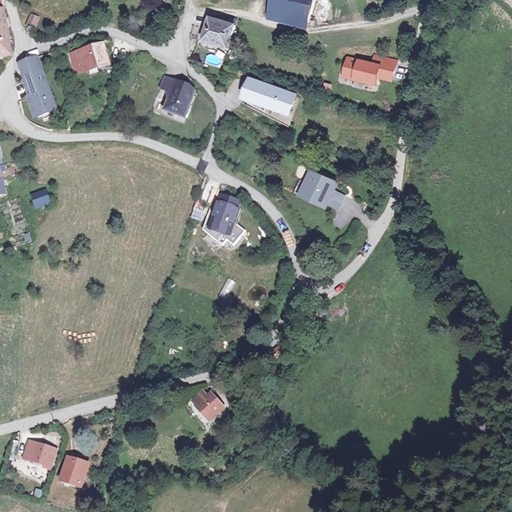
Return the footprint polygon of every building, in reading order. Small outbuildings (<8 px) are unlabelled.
[(275,0),(272,16),(309,23),(313,0),(275,0)] [(2,7),(0,6),(0,57),(8,56),(11,51),(2,7)] [(41,19),(33,15),(29,24),(31,25),(30,28),(34,30),(35,27),(37,28),(41,19)] [(214,19),(210,18),(206,28),(205,32),(200,31),(197,40),(195,47),(225,56),(235,25),(219,20),(219,18),(215,17),(214,19)] [(205,32),(206,28),(194,25),(191,38),(197,40),(200,31),(205,32)] [(102,43),(67,56),(74,73),(87,69),(97,66),(108,62),(102,43)] [(346,54),(340,81),(378,89),(381,79),(393,81),(398,59),(374,54),(372,60),(346,54)] [(38,57),(19,64),(24,79),(26,78),(40,122),(46,120),(44,114),(57,110),(38,57)] [(100,73),(97,66),(87,69),(90,77),(100,73)] [(183,85),(185,83),(164,75),(159,88),(170,92),(176,82),(183,85)] [(189,85),(185,83),(183,85),(176,82),(170,92),(168,97),(166,96),(163,106),(173,109),(172,110),(183,116),(189,103),(187,102),(191,94),(193,95),(195,91),(192,88),(189,85)] [(256,82),(250,99),(292,114),(298,97),(256,82)] [(289,121),(291,114),(265,107),(263,114),(289,121)] [(345,184),(311,168),(304,180),(300,191),(335,207),(345,184)] [(46,192),(34,196),(38,206),(50,202),(46,192)] [(221,197),(219,204),(231,208),(233,200),(221,197)] [(219,204),(215,203),(211,217),(207,233),(201,231),(218,246),(223,241),(229,247),(242,233),(234,226),(231,224),(236,209),(231,208),(219,204)] [(207,233),(211,217),(206,216),(201,231),(207,233)] [(283,342),(273,348),(276,354),(286,347),(283,342)] [(202,389),(192,399),(209,416),(222,404),(208,390),(206,392),(202,389)] [(31,441),(27,440),(23,457),(26,458),(43,463),(45,459),(52,461),(56,448),(31,441)] [(69,458),(63,479),(80,485),(87,465),(69,458)] [(33,496),(41,498),(44,489),(35,487),(33,496)]
